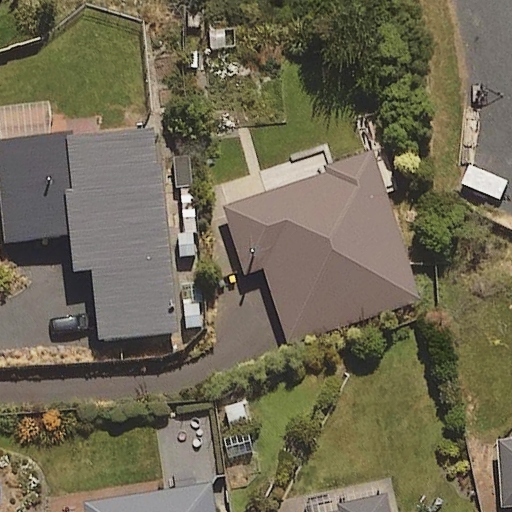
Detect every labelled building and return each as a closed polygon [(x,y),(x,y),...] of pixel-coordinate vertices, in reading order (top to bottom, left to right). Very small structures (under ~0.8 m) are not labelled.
[(194,185),(164,187),(160,129),(56,136),(53,99),(0,103),(0,134),(8,239),(73,234),(75,270),(93,269),(98,343),(175,337),(170,263),(200,261),(194,185)] [(201,189),(233,282),(264,272),(289,344),(421,299),(371,152),(334,165),(327,145),(201,189)] [(511,440),(500,441),(504,506),(511,505),(511,440)] [(217,511),(214,482),(81,500),(82,511),(217,511)] [(392,511),(388,492),(300,509),(300,511),(392,511)]
